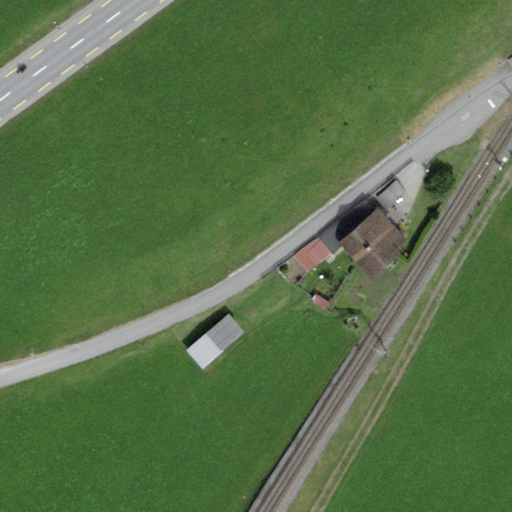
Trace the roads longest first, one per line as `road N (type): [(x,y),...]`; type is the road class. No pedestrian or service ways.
road 1 (residential): [(0,379),(116,340),(237,283),(511,84)]
road 2 (primary): [(0,101),(137,0)]
